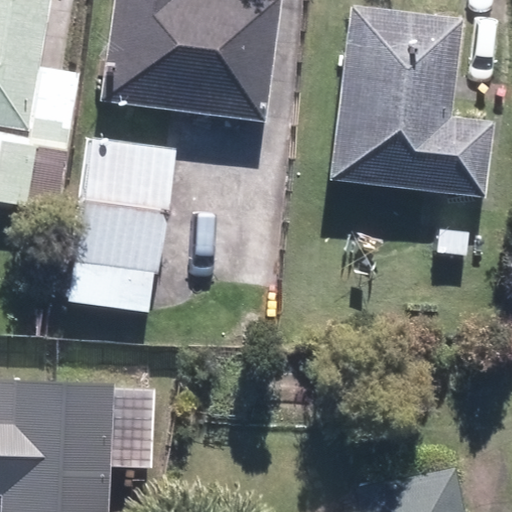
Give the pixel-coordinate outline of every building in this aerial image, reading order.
[(0,0),(0,206),(52,216),(76,77),(35,70),(47,0),(0,0)] [(104,0),(91,105),(262,126),(277,0),(104,0)] [(341,6),(320,185),(480,204),(489,124),(448,119),(459,19),(341,6)] [(85,136),(64,307),(153,318),(175,148),(85,136)] [(155,387),(0,379),(0,511),(103,511),(105,471),(151,473),(155,387)] [(457,511),(448,468),(350,489),(354,511),(457,511)]
